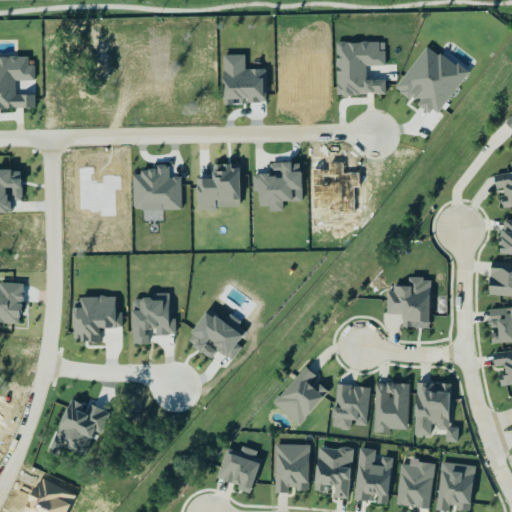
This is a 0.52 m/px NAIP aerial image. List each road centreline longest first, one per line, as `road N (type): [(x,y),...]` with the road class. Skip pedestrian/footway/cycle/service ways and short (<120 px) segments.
road 1 (residential): [(368,134),(0,139)]
road 2 (residential): [(49,139),(53,276),(45,366),(0,483)]
road 3 (residential): [(511,498),(482,427),(465,353),(458,231)]
road 4 (residential): [(45,366),(132,374),(175,390)]
